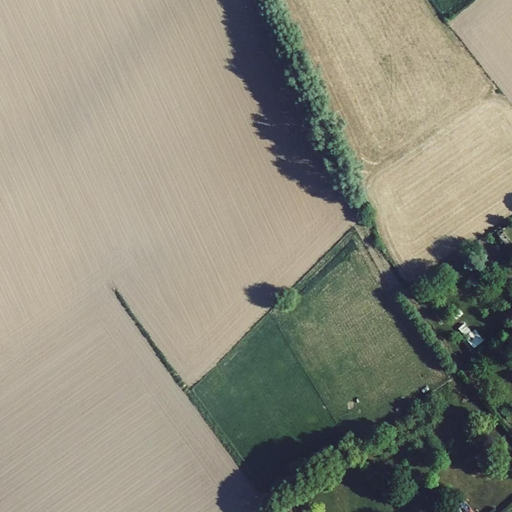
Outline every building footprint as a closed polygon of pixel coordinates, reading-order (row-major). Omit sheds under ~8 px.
[(511,243),(503,232),(498,236),(509,249),(511,246),(511,243)] [(468,278),(474,288),(479,284),(474,275),(468,278)] [(463,314),(459,309),(452,315),(456,320),(463,314)] [(470,330),(464,323),(458,328),(464,336),(470,330)] [(465,337),(473,348),(483,340),(475,329),(465,337)]
